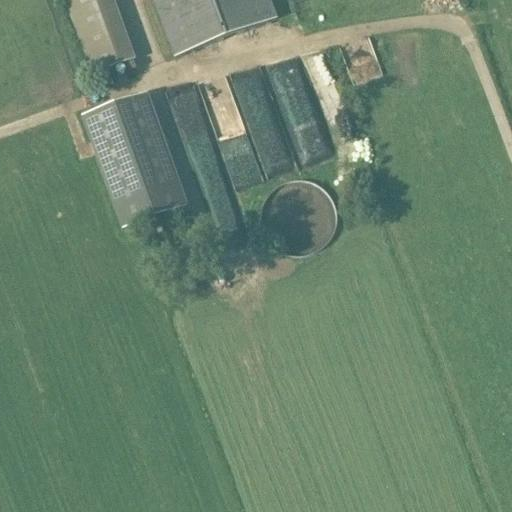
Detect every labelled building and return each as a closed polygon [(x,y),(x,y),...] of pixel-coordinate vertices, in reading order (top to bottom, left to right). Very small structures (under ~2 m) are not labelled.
[(117,0),(68,0),(87,59),(101,55),(105,69),(136,59),(117,0)] [(152,0),(175,60),(276,21),(268,0),(152,0)] [(207,109),(233,193),(294,174),(262,69),(229,79),(235,96),(205,106),(200,89),(171,98),(177,118),(207,109)] [(303,166),(322,161),(299,87),(281,92),(287,112),(300,108),(304,120),(290,124),(303,166)] [(189,213),(157,97),(86,116),(118,232),(189,213)] [(324,224),(327,202),(309,200),(305,227),(304,227),(302,241),(316,242),(316,236),(329,237),(331,225),(324,224)]
